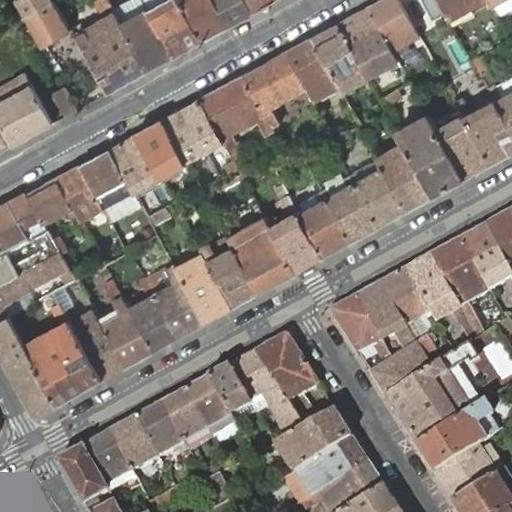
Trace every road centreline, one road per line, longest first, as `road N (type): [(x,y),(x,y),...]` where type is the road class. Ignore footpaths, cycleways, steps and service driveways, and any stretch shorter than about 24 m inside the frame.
road 1 (residential): [(0,185),(338,0)]
road 2 (residential): [(300,301),(34,449)]
road 3 (residential): [(432,511),(300,301)]
road 4 (residential): [(511,184),(300,301)]
